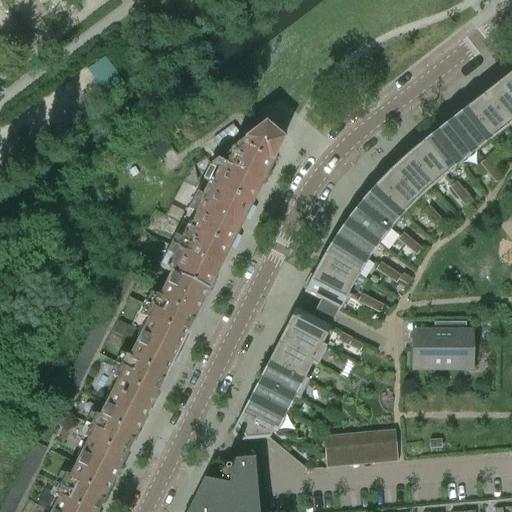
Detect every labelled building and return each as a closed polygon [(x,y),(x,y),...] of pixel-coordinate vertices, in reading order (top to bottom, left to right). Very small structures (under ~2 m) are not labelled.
[(511,73),(496,85),(511,104),(511,73)] [(511,122),(511,104),(496,85),(481,96),(506,128),(511,122)] [(506,128),(481,96),(466,108),(491,140),(506,128)] [(491,140),(466,108),(451,120),(475,152),(491,140)] [(475,152),(451,120),(435,132),(460,163),(475,152)] [(228,157),(225,165),(261,183),(272,162),(271,161),(282,139),(264,124),(228,151),(228,157)] [(460,163),(435,132),(420,144),(445,175),(460,163)] [(163,138),(149,149),(158,160),(171,149),(163,138)] [(445,175),(420,144),(418,145),(417,147),(415,148),(413,150),(411,151),(409,153),(408,154),(406,156),(404,157),(430,188),(432,186),(433,185),(435,183),(437,182),(438,181),(440,179),(442,178),(443,177),(445,175)] [(430,188),(404,157),(402,159),(400,161),(399,162),(397,164),(395,165),(393,167),(392,169),(390,170),(388,172),(416,201),(418,199),(419,198),(421,196),(422,195),(424,193),(425,192),(427,190),(429,189),(430,188)] [(261,183),(225,165),(212,158),(208,166),(213,169),(206,182),(251,205),(261,183)] [(479,164),(487,173),(493,168),(486,159),(483,161),(479,164)] [(500,176),(493,168),(487,173),(494,183),(495,182),(501,178),(500,176)] [(416,201),(388,172),(387,174),(385,175),(383,177),(382,179),(380,180),(378,182),(377,184),(375,185),(373,187),(403,214),(404,213),(406,211),(407,210),(408,208),(410,207),(412,205),(413,204),(415,202),(416,201)] [(251,205),(206,182),(200,195),(195,192),(191,201),(240,226),(251,205)] [(449,187),(457,197),(463,192),(456,182),(452,185),(449,187)] [(403,214),(373,187),(372,189),(370,191),(369,192),(367,194),(365,196),(364,198),(362,200),(361,201),(359,203),(390,229),(391,227),(393,225),(394,224),(395,222),(397,221),(398,219),(400,217),(401,216),(403,214)] [(471,202),(463,192),(457,197),(464,207),(467,204),(471,202)] [(240,226),(191,201),(186,210),(191,212),(184,225),(229,248),(240,226)] [(390,229),(359,203),(358,205),(356,207),(355,209),(353,211),(352,212),(350,214),(349,216),(348,218),(346,220),(378,244),(379,242),(381,240),(382,239),(383,237),(385,235),(386,234),(387,232),(389,230),(390,229)] [(422,212),(430,221),(436,215),(428,206),(424,209),(422,212)] [(445,224),(436,215),(430,221),(438,230),(441,227),(445,224)] [(378,244),(346,220),(345,222),(343,224),(342,226),(341,228),(339,230),(338,232),(336,234),(335,235),(334,237),(367,260),(368,258),(369,256),(371,254),(372,252),(373,251),(374,249),(376,247),(377,246),(378,244)] [(229,248),(184,225),(178,237),(174,235),(169,244),(218,269),(229,248)] [(399,237),(397,240),(406,247),(412,241),(402,233),(399,237)] [(367,260),(334,237),(333,239),(331,241),(330,243),(329,245),(327,247),(326,249),(325,251),(324,254),(323,256),(357,276),(358,274),(359,272),(360,270),(361,269),(362,267),(364,265),(365,263),(366,261),(367,260)] [(421,249),(412,241),(406,247),(415,255),(418,252),(421,249)] [(218,269),(169,244),(164,254),(169,256),(163,268),(169,272),(207,291),(218,269)] [(129,252),(46,418),(59,424),(141,259),(129,252)] [(357,276),(323,256),(313,274),(348,292),(357,276)] [(375,270),(385,277),(390,269),(380,263),(377,266),(375,270)] [(400,276),(390,269),(385,277),(395,283),(398,280),(400,276)] [(207,291),(169,272),(157,296),(153,293),(142,316),(146,318),(140,330),(159,339),(152,352),(172,361),(207,291)] [(348,292),(313,274),(312,276),(304,290),(303,292),(338,310),(339,309),(340,308),(347,294),(348,292)] [(357,302),(367,307),(371,300),(360,294),(359,298),(357,302)] [(382,306),(371,300),(367,307),(378,313),(380,310),(382,306)] [(330,328),(294,309),(293,311),(286,326),(285,327),(320,345),(329,330),(330,328)] [(470,366),(470,334),(465,335),(465,323),(433,323),(433,334),(412,334),(412,366),(470,366)] [(320,345),(285,327),(276,345),(312,363),(316,365),(325,348),(324,347),(320,345)] [(159,339),(140,330),(127,355),(124,353),(112,376),(116,378),(103,403),(122,413),(128,399),(148,409),(172,361),(152,352),(159,339)] [(351,340),(351,339),(340,333),(336,341),(347,346),(351,340)] [(351,340),(347,346),(358,352),(361,346),(351,340)] [(312,363),(276,345),(267,361),(303,380),(312,363)] [(303,380),(267,361),(259,378),(294,397),(298,399),(307,382),(303,380)] [(294,397),(259,378),(250,396),(285,414),(294,397)] [(285,414),(250,396),(241,413),(273,429),(277,431),(285,414)] [(122,413),(103,403),(97,415),(93,413),(82,436),(86,438),(79,452),(97,461),(91,472),(111,482),(148,409),(128,399),(122,413)] [(268,439),(273,429),(241,413),(232,430),(232,431),(232,432),(232,433),(232,434),(232,435),(237,442),(268,439)] [(394,430),(382,431),(383,444),(395,443),(394,430)] [(383,444),(382,431),(370,433),(371,445),(383,444)] [(371,445),(370,433),(358,434),(359,446),(371,445)] [(359,446),(358,434),(346,435),(347,447),(359,446)] [(347,447),(346,435),(334,436),(335,448),(347,447)] [(335,448),(334,436),(322,437),(323,449),(335,448)] [(440,440),(428,441),(428,442),(428,449),(441,448),(440,440)] [(34,442),(0,509),(0,511),(13,511),(46,448),(34,442)] [(335,448),(323,449),(325,469),(396,463),(395,443),(383,444),(371,445),(359,446),(347,447),(335,448)] [(97,461),(79,452),(67,475),(63,473),(52,497),(56,499),(48,511),(96,511),(111,482),(91,472),(97,461)] [(257,511),(252,459),(210,463),(185,511),(257,511)]
